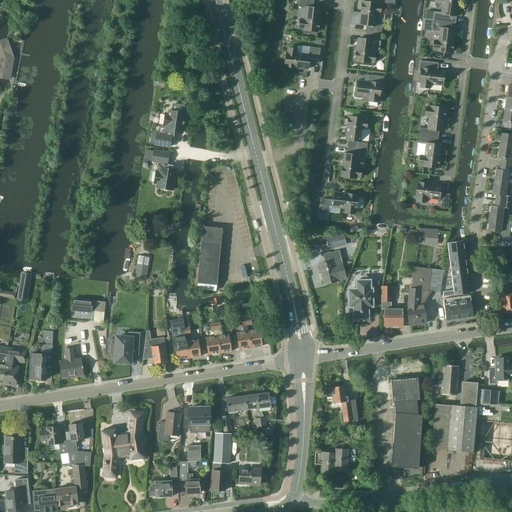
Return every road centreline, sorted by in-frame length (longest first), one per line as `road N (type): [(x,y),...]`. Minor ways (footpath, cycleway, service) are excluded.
road 1 (tertiary): [(303,360),(0,406)]
road 2 (residential): [(482,331),(473,224),(499,64)]
road 3 (residential): [(294,498),(358,501),(511,479)]
road 4 (tertiary): [(303,360),(256,163)]
road 5 (tertiary): [(303,360),(482,331)]
road 6 (tertiary): [(256,163),(216,0)]
road 7 (residential): [(256,163),(298,145),(308,84),(343,84)]
road 8 (tertiary): [(294,498),(303,360)]
road 9 (residential): [(447,188),(460,62)]
